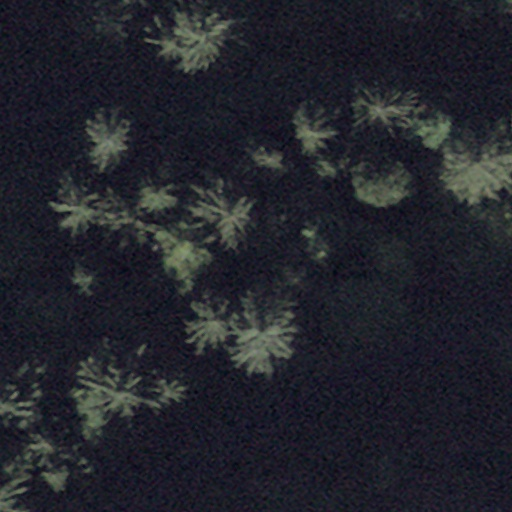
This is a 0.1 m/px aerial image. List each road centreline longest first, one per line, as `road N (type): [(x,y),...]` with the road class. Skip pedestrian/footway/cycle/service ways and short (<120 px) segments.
road 1 (track): [(0,100),(112,86),(413,71),(511,82)]
road 2 (track): [(511,312),(346,386),(132,511)]
